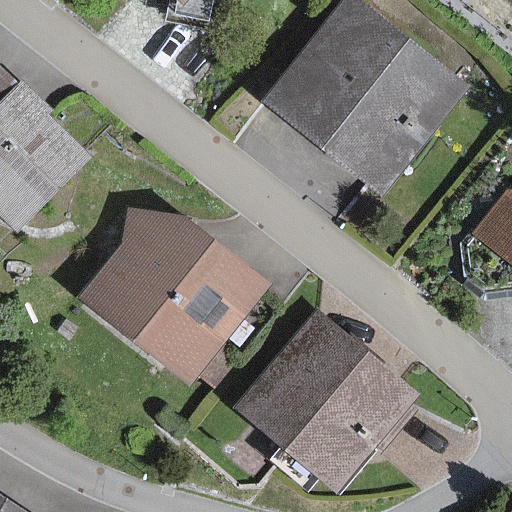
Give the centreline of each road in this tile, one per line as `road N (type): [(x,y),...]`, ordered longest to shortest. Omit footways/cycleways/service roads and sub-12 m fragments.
road 1 (residential): [(511,406),(8,0)]
road 2 (residential): [(0,428),(109,489),(183,511)]
road 3 (residential): [(425,511),(511,429)]
